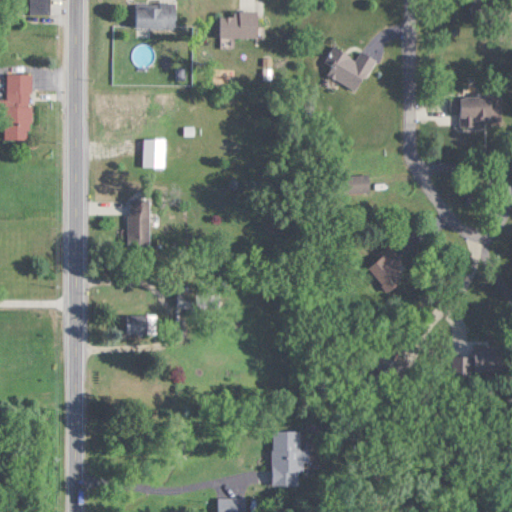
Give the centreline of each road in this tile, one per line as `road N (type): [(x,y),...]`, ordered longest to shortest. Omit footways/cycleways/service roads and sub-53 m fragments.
road 1 (tertiary): [(78,511),(78,0)]
road 2 (residential): [(410,0),(413,160),(423,193),(471,254),(497,232),(503,212),(500,199),(480,185),(419,172)]
